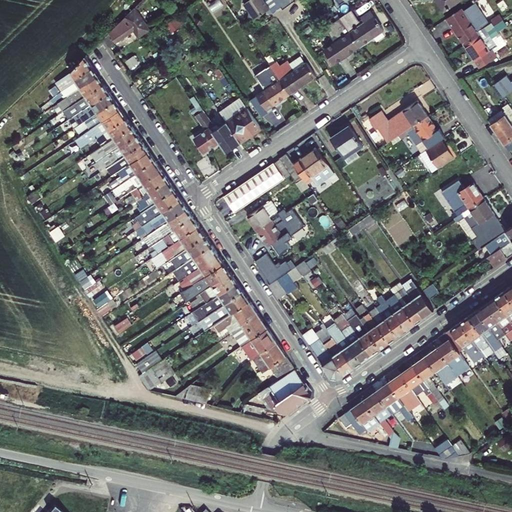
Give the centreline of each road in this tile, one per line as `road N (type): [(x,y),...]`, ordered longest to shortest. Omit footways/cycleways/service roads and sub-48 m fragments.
road 1 (residential): [(197,199),(423,47)]
road 2 (residential): [(330,395),(197,199)]
road 3 (residential): [(511,269),(330,395)]
road 4 (residential): [(197,199),(100,57)]
road 5 (track): [(95,316),(13,180)]
road 6 (residential): [(511,178),(423,47)]
road 7 (unclassified): [(0,453),(151,486)]
road 8 (track): [(141,395),(0,374)]
road 9 (residential): [(330,395),(273,444),(257,507)]
